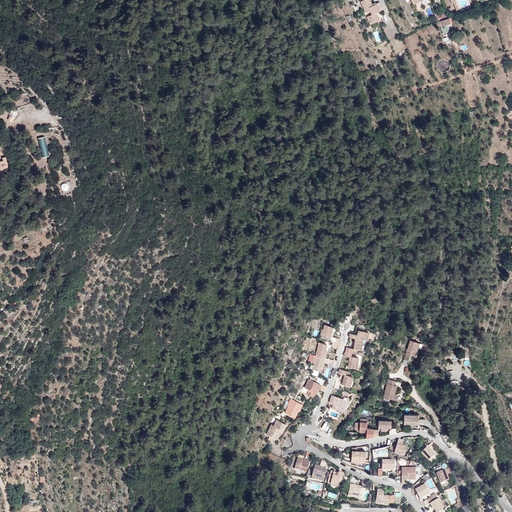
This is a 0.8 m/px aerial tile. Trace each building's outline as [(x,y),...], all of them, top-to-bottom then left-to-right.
[(371,0),(368,0),(362,3),(367,14),(372,12),(373,16),(368,18),(372,26),(381,22),(378,14),(385,11),(382,3),(374,7),(371,0)] [(10,115),(15,118),(19,112),(14,109),(10,115)] [(48,141),(41,142),(42,162),(49,161),(48,141)] [(3,159),(4,162),(0,162),(0,171),(9,169),(7,158),(3,159)] [(63,192),(68,198),(74,193),(69,187),(63,192)] [(339,345),(340,341),(334,339),(331,339),(333,329),(327,328),(326,332),(324,331),(322,337),(327,338),(326,342),(333,344),(339,345)] [(365,341),(367,342),(369,333),(359,332),(359,335),(352,334),(350,339),(354,339),(365,341)] [(352,350),(346,349),(345,353),(351,354),(353,355),(354,350),(363,352),(365,341),(354,339),(352,350)] [(326,342),(321,341),(320,345),(327,347),(324,359),(329,360),(332,348),(333,344),(326,342)] [(418,345),(409,343),(404,363),(408,364),(410,357),(414,358),(418,345)] [(316,357),(324,359),(327,347),(320,345),(317,354),(316,357)] [(351,360),(351,354),(345,353),(343,359),(348,360),(347,370),(357,371),(359,360),(351,360)] [(449,359),(453,361),(455,356),(448,353),(444,362),(447,363),(449,359)] [(324,359),(316,357),(314,362),(312,361),(309,369),(320,373),(323,364),(326,365),(332,367),(334,362),(329,360),(324,359)] [(346,373),(339,371),(336,380),(340,382),(339,386),(351,389),(354,379),(345,376),(346,373)] [(394,389),(395,383),(390,381),(384,401),(393,403),(395,397),(396,390),(394,389)] [(318,386),(307,382),(303,391),(308,393),(306,397),(315,400),(317,396),(315,395),(318,386)] [(340,397),(331,395),(328,403),(332,404),(331,407),(343,412),(347,398),(341,395),(340,397)] [(295,411),(299,404),(290,400),(286,407),(288,408),(285,414),(291,418),(295,411)] [(39,414),(32,419),(32,420),(36,424),(42,420),(40,417),(41,416),(39,414)] [(414,426),(413,418),(400,418),(400,427),(414,426)] [(278,434),(283,425),(275,421),(272,427),(269,426),(264,436),(274,441),(278,434)] [(367,436),(367,439),(372,438),(373,431),(368,431),(368,426),(360,426),(360,435),(367,436)] [(283,450),(289,452),(292,447),(286,444),(283,450)] [(401,446),(397,444),(393,455),(403,458),(405,450),(401,449),(401,446)] [(374,457),(390,456),(389,448),(373,449),(374,457)] [(436,456),(432,452),(429,449),(427,451),(434,459),(436,456)] [(428,464),(434,459),(427,451),(421,456),(428,464)] [(359,457),(351,456),(350,464),(365,465),(366,454),(360,453),(359,457)] [(305,473),(308,463),(303,461),(303,462),(297,461),(294,470),(305,473)] [(392,471),(392,467),(392,462),(380,461),(380,471),(392,471)] [(325,469),(324,469),(320,468),(314,466),(312,477),(315,478),(315,479),(323,481),(325,469)] [(413,469),(399,469),(399,485),(403,485),(404,481),(412,481),(413,469)] [(445,475),(444,472),(436,475),(440,485),(448,482),(445,475)] [(338,480),(330,479),(328,488),(339,490),(339,487),(342,487),(345,475),(339,474),(339,476),(338,480)] [(306,488),(322,491),(323,484),(307,481),(306,488)] [(353,493),(354,488),(348,487),(346,498),(358,500),(358,493),(353,493)] [(425,487),(414,491),(418,500),(429,496),(425,487)] [(389,506),(390,498),(383,498),(383,492),(377,492),(377,504),(389,506)] [(437,503),(435,497),(426,502),(428,507),(437,503)] [(441,511),(437,503),(428,507),(430,511),(441,511)]
